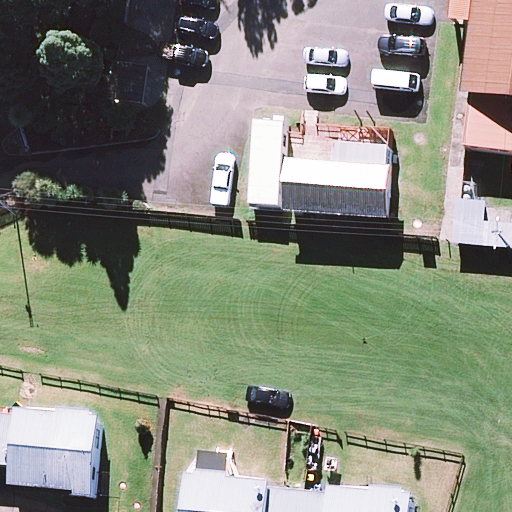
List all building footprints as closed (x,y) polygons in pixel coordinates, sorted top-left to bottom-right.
[(511,0),(462,0),(460,29),(484,32),(477,104),(484,105),(479,154),(511,156),(511,0)] [(284,204),(290,120),(261,118),(255,202),(284,204)] [(403,172),(300,167),(297,219),(400,225),(403,172)] [(511,213),(462,207),(458,241),(511,247),(511,213)] [(0,461),(17,463),(16,484),(99,489),(103,414),(0,408),(0,461)] [(416,511),(418,492),(235,477),(237,450),(206,447),(203,474),(193,474),(190,511),(416,511)]
